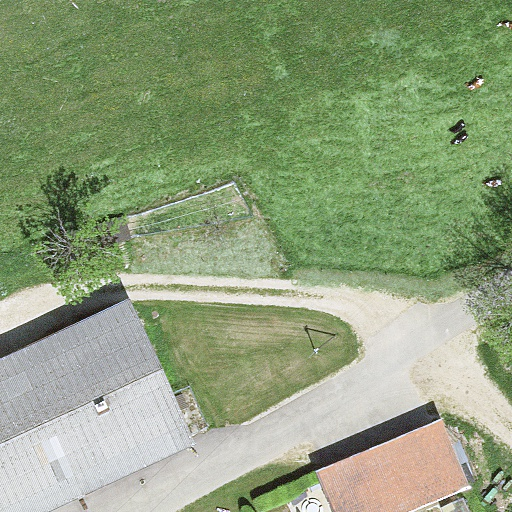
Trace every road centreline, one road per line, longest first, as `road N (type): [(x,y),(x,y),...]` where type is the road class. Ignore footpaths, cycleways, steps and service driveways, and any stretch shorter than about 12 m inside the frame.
road 1 (unclassified): [(108,511),(324,410),(511,297)]
road 2 (track): [(407,361),(511,433)]
